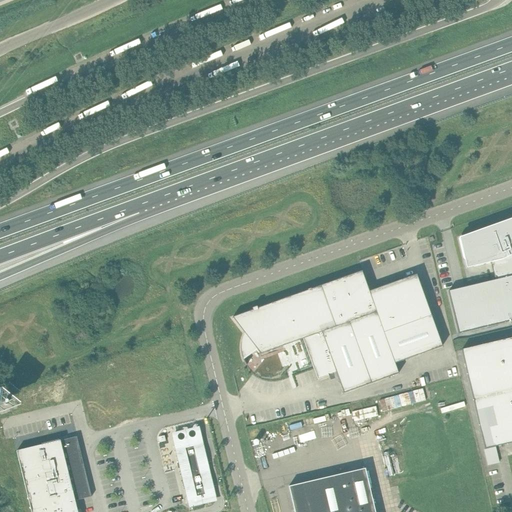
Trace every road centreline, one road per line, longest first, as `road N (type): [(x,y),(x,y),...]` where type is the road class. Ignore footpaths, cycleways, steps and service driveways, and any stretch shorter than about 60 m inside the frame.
road 1 (motorway): [(511,43),(0,230)]
road 2 (unclassified): [(223,408),(208,336),(214,294),(511,182)]
road 3 (motorway): [(136,205),(511,68)]
road 4 (unknown): [(223,408),(333,395),(439,364),(405,222)]
road 5 (unclassified): [(223,408),(92,441),(88,460),(101,511)]
road 6 (motorway): [(0,276),(75,246),(136,205)]
road 7 (motorway): [(0,255),(136,205)]
road 8 (unknown): [(239,476),(365,443)]
road 9 (unclassified): [(0,50),(112,0)]
